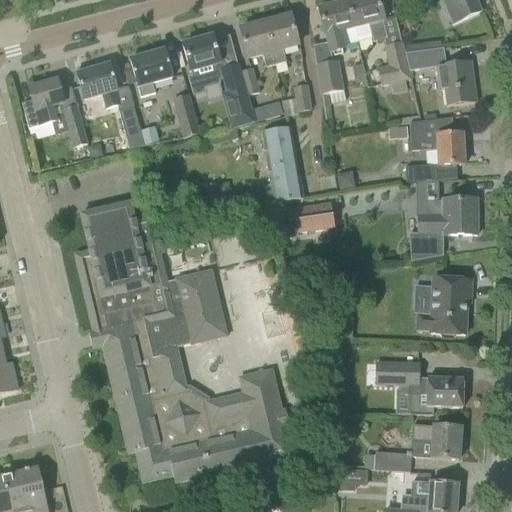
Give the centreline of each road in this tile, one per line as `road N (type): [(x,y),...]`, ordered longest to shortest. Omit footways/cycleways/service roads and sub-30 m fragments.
road 1 (residential): [(64,417),(0,163)]
road 2 (residential): [(0,53),(139,9),(201,0)]
